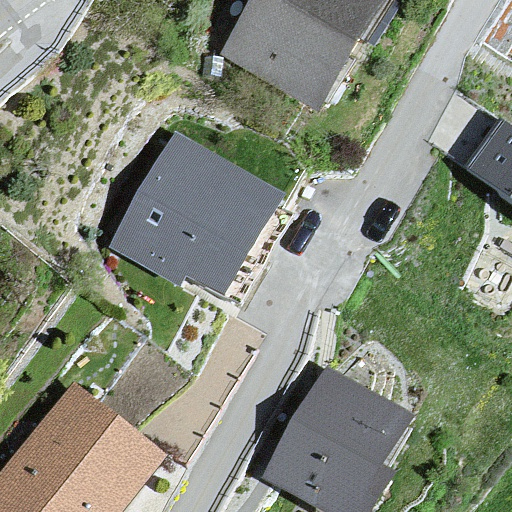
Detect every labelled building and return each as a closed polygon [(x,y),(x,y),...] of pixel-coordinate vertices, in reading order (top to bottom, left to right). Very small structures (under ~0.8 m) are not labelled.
[(254,0),(232,38),(321,91),(375,0),(254,0)] [(511,123),(494,110),(457,158),(511,200),(511,123)] [(181,136),(116,236),(192,285),(204,267),(234,286),(287,204),(181,136)] [(321,375),(275,464),(361,509),(407,420),(321,375)] [(77,380),(0,479),(0,511),(118,511),(167,450),(77,380)]
